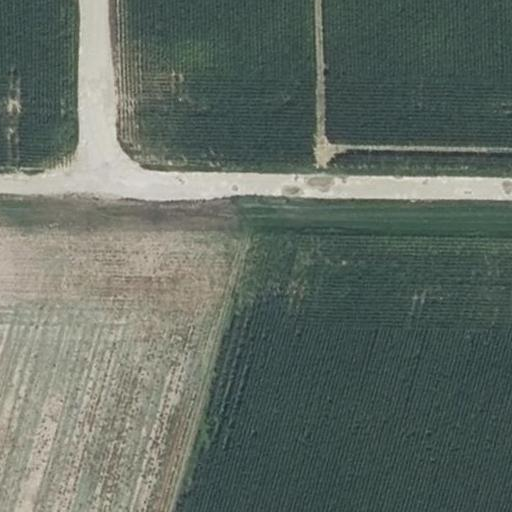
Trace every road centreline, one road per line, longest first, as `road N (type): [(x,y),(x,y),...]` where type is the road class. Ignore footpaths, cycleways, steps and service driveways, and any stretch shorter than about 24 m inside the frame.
road 1 (unclassified): [(98,175),(511,186)]
road 2 (unclassified): [(98,175),(93,0)]
